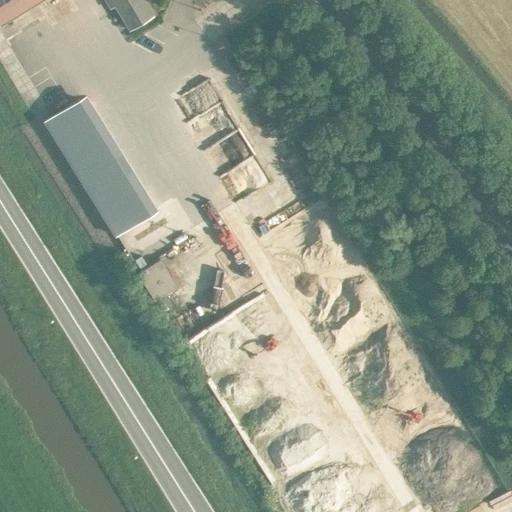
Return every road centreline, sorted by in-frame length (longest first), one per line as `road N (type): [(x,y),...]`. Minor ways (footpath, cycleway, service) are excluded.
road 1 (motorway): [(0,201),(193,511)]
road 2 (unknown): [(230,218),(421,511)]
road 3 (tertiary): [(511,253),(440,145),(317,0)]
road 4 (unknown): [(202,25),(283,170),(230,218)]
road 5 (unknown): [(143,81),(230,218)]
